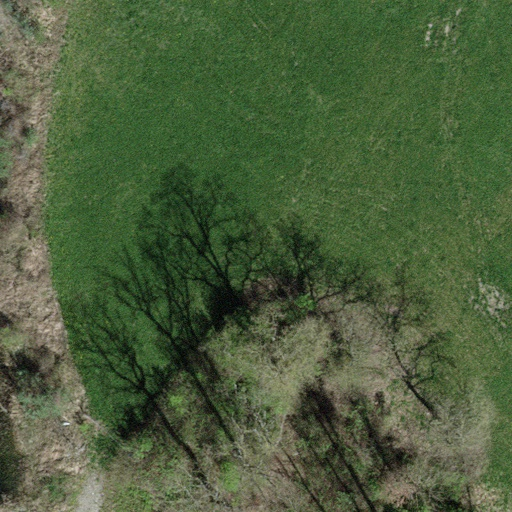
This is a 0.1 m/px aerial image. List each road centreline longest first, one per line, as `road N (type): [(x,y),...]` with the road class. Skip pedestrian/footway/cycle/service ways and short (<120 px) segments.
road 1 (track): [(85,511),(146,388),(266,233)]
road 2 (track): [(266,233),(472,0)]
road 3 (track): [(511,420),(358,285),(266,233)]
